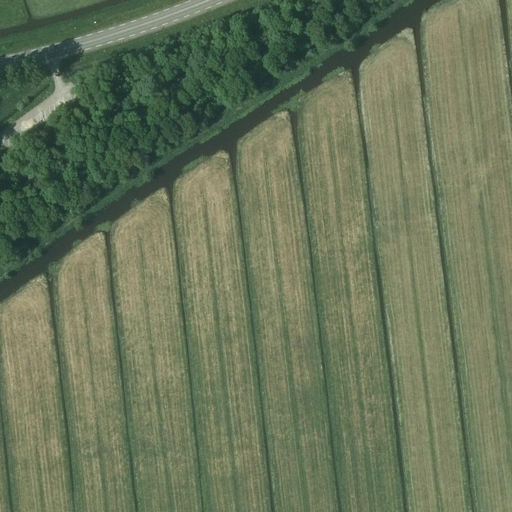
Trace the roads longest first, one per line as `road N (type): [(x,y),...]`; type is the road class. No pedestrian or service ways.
road 1 (track): [(0,272),(399,0)]
road 2 (primary): [(0,64),(210,0)]
